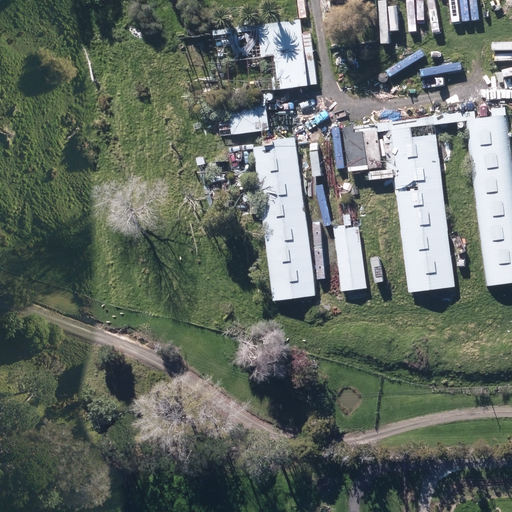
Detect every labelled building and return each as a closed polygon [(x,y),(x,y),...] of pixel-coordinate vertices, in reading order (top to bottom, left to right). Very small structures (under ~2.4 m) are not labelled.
[(300,21),(218,31),(222,64),(228,63),(233,99),(308,89),(308,87),(318,86),(312,35),(302,36),(300,21)] [(217,109),(220,138),(270,132),(266,103),(217,109)] [(511,150),(508,118),(466,124),(488,288),(511,284),(511,150)] [(353,128),(342,129),(349,178),(394,172),(408,295),(455,289),(437,136),(412,140),(411,130),(354,137),(353,128)] [(317,298),(295,138),(251,144),(273,303),(317,298)] [(235,208),(229,160),(204,164),(210,212),(235,208)] [(321,188),(313,189),(319,224),(327,223),(321,188)] [(367,290),(357,215),(343,217),(345,227),(333,228),(342,293),(367,290)]
